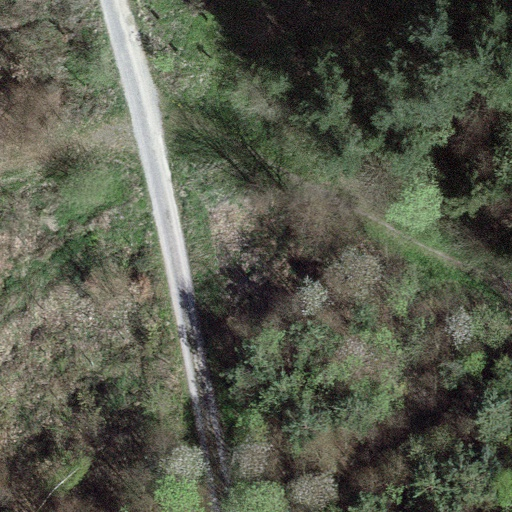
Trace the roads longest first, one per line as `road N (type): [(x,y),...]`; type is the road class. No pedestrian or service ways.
road 1 (track): [(227,511),(144,102)]
road 2 (track): [(144,102),(511,292)]
road 3 (track): [(0,154),(144,102)]
